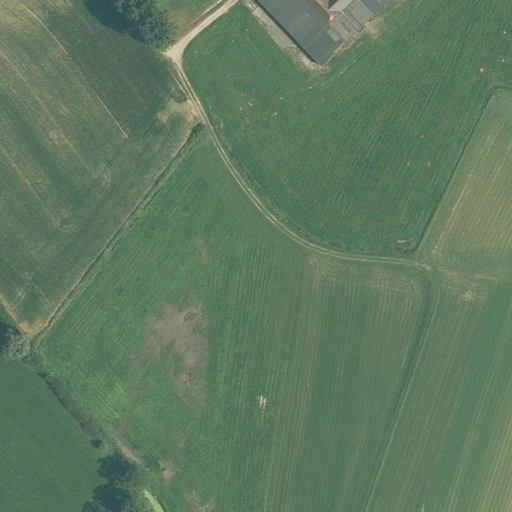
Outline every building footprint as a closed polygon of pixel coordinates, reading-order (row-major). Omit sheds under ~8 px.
[(302,2),(300,0),(258,0),(322,66),(343,45),(325,26),(313,13),(302,2)] [(304,0),(302,2),(313,13),(326,0),(304,0)] [(326,0),(313,13),(325,26),(340,11),(352,0),(326,0)] [(352,0),(340,11),(358,30),(389,0),(352,0)] [(340,11),(325,26),(343,45),(358,30),(340,11)]
